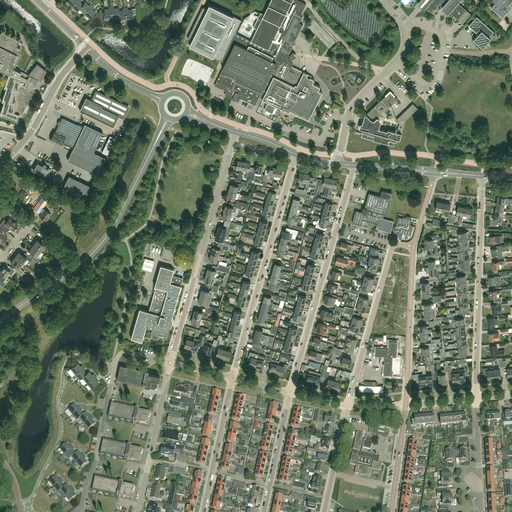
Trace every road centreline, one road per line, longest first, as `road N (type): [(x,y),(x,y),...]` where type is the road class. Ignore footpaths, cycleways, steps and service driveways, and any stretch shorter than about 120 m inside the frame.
road 1 (residential): [(235,132),(170,363)]
road 2 (residential): [(353,164),(289,394)]
road 3 (tertiary): [(0,324),(89,255),(152,148)]
road 4 (residential): [(232,379),(296,154)]
road 5 (residential): [(482,175),(476,398)]
road 6 (residential): [(170,363),(124,352),(117,358),(76,511)]
road 7 (unclassified): [(338,164),(350,109),(405,45),(381,0)]
road 8 (residential): [(346,406),(392,249),(413,246)]
road 9 (residential): [(413,246),(405,405)]
road 10 (residential): [(170,363),(137,511)]
road 11 (residential): [(0,163),(86,47)]
road 12 (residential): [(203,511),(232,379)]
road 13 (residential): [(289,394),(263,511)]
